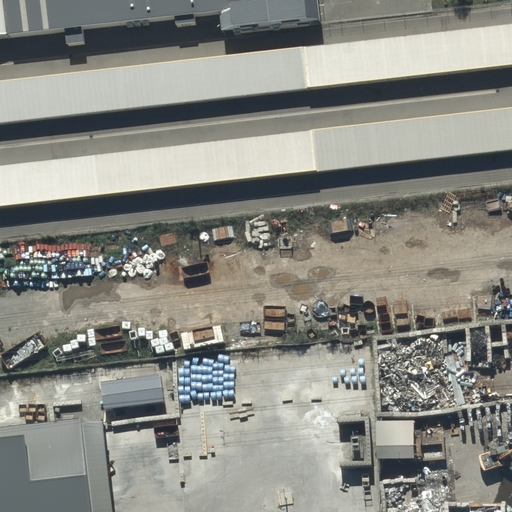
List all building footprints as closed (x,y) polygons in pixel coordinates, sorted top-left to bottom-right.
[(232,0),(0,0),(0,40),(235,15),(232,0)] [(232,0),(235,15),(237,34),(310,26),(307,0),(232,0)] [(511,28),(0,85),(0,126),(511,69),(511,28)] [(0,210),(511,152),(511,111),(0,169),(0,210)] [(162,378),(103,385),(106,413),(166,406),(162,378)] [(416,424),(379,425),(380,462),(417,461),(416,424)] [(0,435),(0,511),(117,511),(108,427),(87,429),(87,426),(0,435)]
